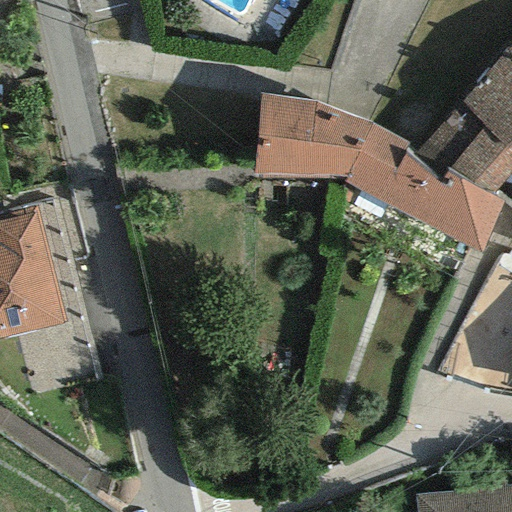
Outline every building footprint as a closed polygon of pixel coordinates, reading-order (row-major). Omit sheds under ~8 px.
[(461,101),(413,153),(491,194),(511,173),(511,47),(505,50),(461,101)] [(312,102),(260,95),(253,175),(344,177),(369,129),(312,102)] [(413,153),(369,129),(344,177),(340,184),(479,258),(508,203),(491,194),(413,153)] [(0,336),(60,321),(33,213),(0,220),(0,336)] [(511,511),(511,486),(413,496),(414,511),(511,511)]
